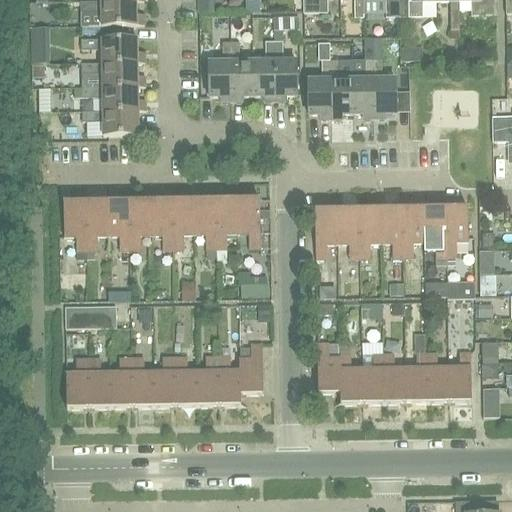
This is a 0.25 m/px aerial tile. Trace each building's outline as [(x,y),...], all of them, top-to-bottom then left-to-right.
[(304,0),(304,14),(318,14),(318,0),(304,0)] [(354,0),(356,20),(364,20),(364,0),(354,0)] [(386,0),(387,19),(400,19),(400,0),(386,0)] [(437,4),(436,0),(400,0),(400,19),(409,19),(423,19),(423,4),(437,4)] [(436,0),(437,4),(451,3),(451,32),(460,31),(460,3),(459,3),(459,0),(436,0)] [(496,17),(495,0),(459,0),(459,3),(460,3),(472,3),(472,18),(496,17)] [(137,4),(101,4),(81,4),(81,14),(101,14),(101,29),(137,29),(137,28),(144,28),(144,22),(142,22),(142,17),(138,17),(137,4)] [(102,65),(145,64),(145,60),(142,60),(142,55),(137,55),(137,40),(101,41),(101,42),(81,42),(82,52),(101,52),(102,65)] [(276,103),(275,43),(266,43),(267,63),(254,63),(254,98),(265,98),(265,103),(276,103)] [(275,43),(276,103),(287,103),(287,98),(298,98),(298,63),(284,63),(284,43),(275,43)] [(233,104),(232,44),(223,44),(224,64),(210,64),(211,99),(222,99),(222,104),(233,104)] [(254,98),(254,63),(241,64),(240,44),(232,44),(233,104),(244,104),(244,99),(254,98)] [(353,81),(354,116),(365,116),(365,121),(375,121),(374,61),(366,62),(366,75),(353,75),(353,81)] [(374,61),(375,121),(386,121),(386,116),(397,116),(397,81),(383,81),(383,61),(374,61)] [(332,122),(331,62),(323,62),(323,82),(309,82),(310,117),(322,117),(322,122),(332,122)] [(340,62),(331,62),(332,122),(343,122),(343,117),(354,116),(353,81),(353,75),(340,75),(340,62)] [(145,64),(102,65),(102,66),(82,66),(82,76),(102,76),(102,89),(82,89),(82,90),(138,89),(145,89),(145,84),(142,84),(142,79),(138,79),(138,65),(145,65),(145,64)] [(138,89),(82,90),(82,100),(102,100),(102,113),(82,113),(82,115),(138,114),(138,113),(145,113),(145,107),(143,107),(143,103),(138,103),(138,89)] [(138,114),(82,115),(82,124),(102,124),(102,139),(138,138),(138,137),(146,137),(146,133),(143,133),(143,126),(138,126),(138,114)] [(493,146),(509,145),(511,145),(511,120),(493,120),(493,146)] [(237,202),(238,238),(248,238),(248,252),(260,252),(259,201),(237,202)] [(182,239),(194,239),(193,202),(172,203),(172,253),(183,253),(182,239)] [(193,202),(194,239),(205,239),(205,253),(216,253),(215,202),(193,202)] [(225,239),(238,238),(237,202),(215,202),(216,253),(225,253),(225,239)] [(106,204),(107,241),(118,241),(118,254),(129,254),(128,203),(106,204)] [(150,203),(128,203),(129,254),(139,254),(138,240),(150,240),(150,203)] [(150,203),(150,240),(161,240),(161,254),(172,253),(172,203),(150,203)] [(85,255),(84,204),(63,205),(63,242),(74,242),(75,255),(85,255)] [(95,241),(107,241),(106,204),(84,204),(85,255),(95,255),(95,241)] [(467,210),(445,211),(446,261),(456,261),(456,246),(468,246),(467,210)] [(402,211),(380,212),(380,248),(392,247),(392,262),(402,262),(402,211)] [(413,247),(424,247),(424,211),(402,211),(402,262),(413,261),(413,247)] [(424,211),(424,247),(435,247),(435,261),(446,261),(445,211),(424,211)] [(314,212),(315,253),(315,263),(325,263),(325,249),(337,248),(336,212),(314,212)] [(348,262),(359,262),(358,212),(336,212),(337,248),(348,248),(348,262)] [(358,212),(359,262),(370,262),(369,248),(380,248),(380,212),(358,212)] [(482,301),(483,286),(454,285),(453,300),(482,301)] [(269,301),(269,287),(241,287),(241,301),(269,301)] [(334,317),(334,307),(318,307),(318,317),(334,317)] [(64,309),(64,324),(64,332),(115,331),(115,309),(64,309)] [(317,396),(339,396),(340,408),(339,357),(339,360),(329,360),(328,346),(317,346),(317,396)] [(240,363),(240,398),(262,398),(261,347),(250,347),(250,363),(240,363)] [(449,370),(450,406),(472,406),(471,355),(460,355),(460,369),(449,370)] [(361,371),(362,408),(384,407),(383,356),(373,357),(373,371),(361,371)] [(383,356),(384,407),(406,407),(405,370),(395,371),(394,356),(383,356)] [(427,356),(417,356),(418,370),(405,370),(406,407),(428,407),(427,356)] [(450,406),(449,370),(437,370),(437,356),(427,356),(428,407),(450,406)] [(339,357),(340,408),(362,408),(361,371),(353,371),(353,357),(339,357)] [(204,374),(196,374),(197,410),(219,410),(218,359),(204,359),(204,374)] [(241,410),(240,398),(240,363),(238,363),(238,373),(230,373),(229,359),(218,359),(219,410),(241,410)] [(131,411),(153,411),(153,374),(143,374),(142,360),(131,361),(131,411)] [(161,374),(153,374),(153,411),(175,411),(174,360),(161,360),(161,374)] [(175,411),(197,410),(196,374),(186,374),(186,360),(174,360),(175,411)] [(66,412),(88,412),(87,361),(74,361),(74,375),(65,375),(66,412)] [(100,361),(87,361),(88,412),(109,411),(109,375),(100,375),(100,361)] [(109,411),(131,411),(131,361),(118,361),(118,375),(109,375),(109,411)]
